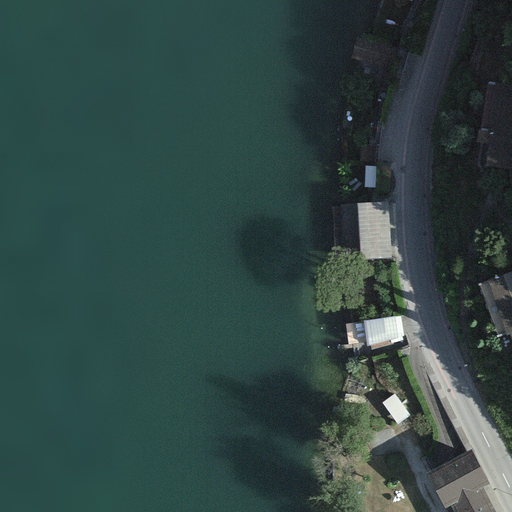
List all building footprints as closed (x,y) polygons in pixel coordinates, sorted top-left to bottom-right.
[(352,54),(383,64),(391,41),(359,31),(352,54)] [(511,100),(511,92),(483,91),(477,175),(506,178),(511,100)] [(393,251),(391,193),(359,194),(361,252),(393,251)] [(511,279),(483,288),(504,356),(511,353),(511,279)] [(368,339),(404,335),(401,308),(365,312),(368,339)] [(493,511),(471,470),(432,491),(443,511),(493,511)]
